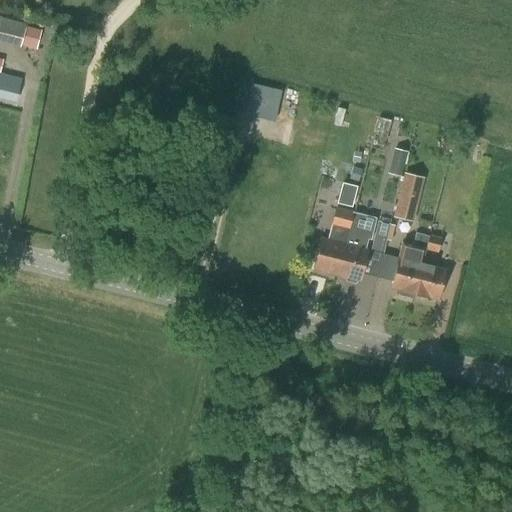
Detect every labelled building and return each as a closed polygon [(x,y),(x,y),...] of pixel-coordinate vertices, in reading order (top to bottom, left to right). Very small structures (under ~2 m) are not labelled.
[(0,16),(0,43),(19,49),(24,30),(0,23),(0,17),(0,16)] [(281,91),(250,84),(243,115),(273,122),(281,91)] [(296,89),(291,110),(303,112),(307,91),(296,89)] [(407,152),(394,148),(387,173),(400,177),(407,152)] [(403,172),(392,217),(413,222),(424,177),(403,172)] [(350,206),(356,186),(341,182),(336,202),(350,206)] [(347,229),(348,227),(351,212),(352,212),(334,207),(330,224),(347,229)] [(370,251),(382,254),(389,225),(377,221),(370,251)] [(312,270),(336,276),(346,233),(337,231),(334,243),(319,239),(312,270)] [(346,233),(336,276),(345,278),(345,282),(355,285),(358,282),(367,251),(353,247),(356,236),(346,233)] [(412,299),(413,295),(421,263),(424,250),(427,236),(415,233),(412,245),(401,242),(389,289),(400,292),(399,296),(412,299)] [(427,236),(424,250),(437,253),(440,239),(427,236)] [(421,263),(413,295),(436,301),(444,269),(421,263)]
